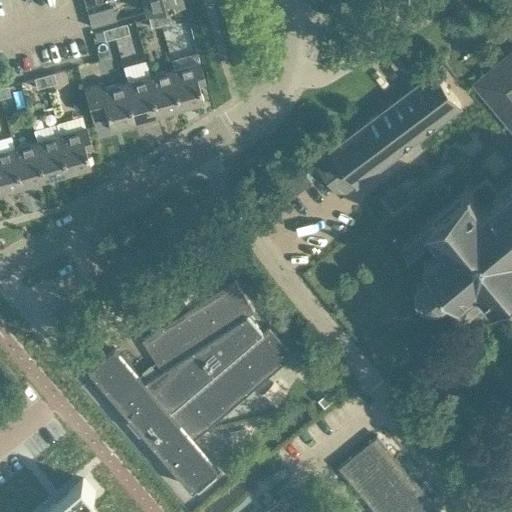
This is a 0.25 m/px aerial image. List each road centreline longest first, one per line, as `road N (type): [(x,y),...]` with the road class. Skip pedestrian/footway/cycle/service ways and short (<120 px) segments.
road 1 (residential): [(0,269),(242,124),(285,73)]
road 2 (residential): [(285,73),(335,69),(439,0)]
